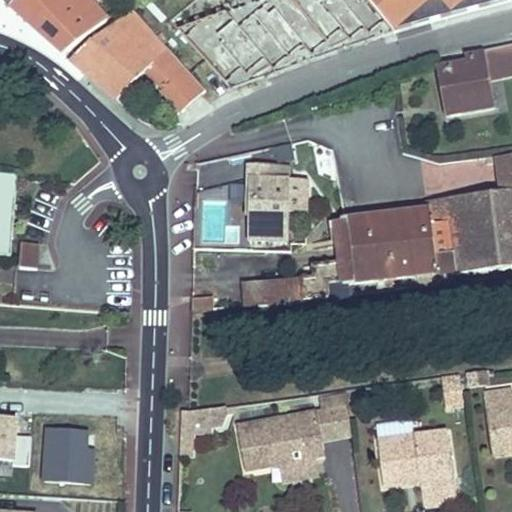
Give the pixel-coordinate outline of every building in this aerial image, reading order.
[(21,0),(13,7),(35,27),(66,55),(108,23),(90,0),(21,0)] [(269,0),(201,49),(238,100),(354,17),(341,0),(334,0),(319,11),(310,0),(269,0)] [(457,11),(469,0),(365,0),(393,32),(431,0),(437,0),(451,16),(457,11)] [(86,46),(73,59),(119,99),(137,81),(138,82),(158,63),(173,80),(186,70),(188,68),(171,48),(167,51),(134,14),(112,27),(99,35),(92,40),(86,46)] [(511,48),(466,56),(467,62),(438,68),(447,115),(496,106),(491,84),(511,80),(511,48)] [(186,70),(173,80),(174,81),(165,90),(185,113),(207,94),(209,92),(190,71),(188,68),(186,70)] [(429,211),(429,218),(436,218),(438,225),(450,223),(455,271),(455,274),(511,267),(511,156),(484,160),(488,193),(433,200),(434,210),(429,211)] [(289,240),(290,205),(290,174),(290,164),(249,163),(248,201),(253,201),(253,240),(289,240)] [(14,244),(19,176),(0,174),(0,258),(13,259),(14,244)] [(290,205),(307,205),(309,175),(290,174),(290,205)] [(302,277),(303,301),(330,299),(329,284),(344,283),(344,284),(357,283),(392,278),(417,275),(419,287),(438,284),(429,218),(429,211),(348,221),(338,222),(340,240),(340,241),(340,247),(342,262),(311,265),(312,277),(302,277)] [(429,218),(438,284),(456,282),(455,274),(455,271),(450,223),(438,225),(436,218),(429,218)] [(22,244),(20,270),(41,271),(42,245),(22,244)] [(258,304),(303,301),(302,277),(293,278),(243,282),(244,305),(258,304)] [(214,297),(193,298),(194,310),(215,308),(215,306),(214,297)] [(441,378),(446,409),(462,406),(458,376),(441,378)] [(352,440),(346,395),(320,399),(322,411),(315,412),(322,445),(352,440)] [(511,405),(487,409),(492,444),(511,441),(511,405)] [(185,413),(182,413),(180,460),(195,459),(195,437),(213,437),(212,431),(223,429),(228,417),(236,414),(235,408),(191,414),(185,413)] [(246,474),(280,468),(315,461),(325,459),(322,445),(315,412),(237,425),(246,474)] [(22,422),(0,420),(0,464),(19,466),(22,422)] [(90,435),(48,433),(45,485),(94,488),(97,452),(89,452),(90,435)] [(380,446),(385,476),(420,470),(422,484),(425,508),(458,504),(449,435),(401,443),(380,446)] [(511,441),(492,444),(494,460),(511,457),(511,441)] [(315,461),(280,468),(285,486),(319,479),(315,461)] [(420,470),(385,476),(386,489),(422,484),(420,470)]
